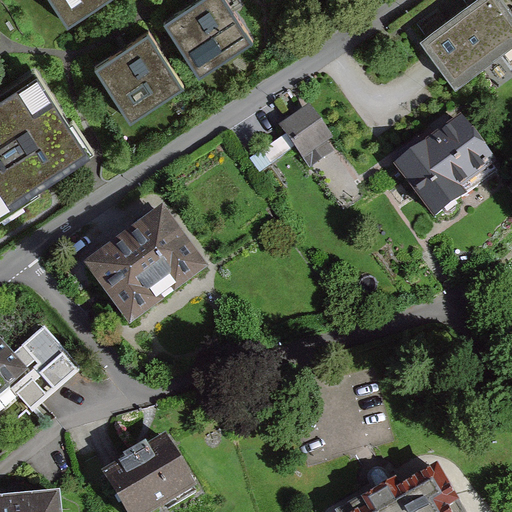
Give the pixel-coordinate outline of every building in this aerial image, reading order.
[(52,0),(70,26),(110,0),(52,0)] [(225,0),(203,0),(166,25),(201,78),(254,44),(225,0)] [(469,0),(420,36),(454,84),(511,42),(511,9),(505,0),(469,0)] [(149,34),(95,68),(129,121),(183,87),(149,34)] [(0,221),(0,222),(40,195),(37,190),(91,154),(39,74),(0,100),(0,221)] [(333,138),(310,104),(279,125),(285,135),(295,149),(308,169),(334,152),(327,142),(333,138)] [(496,162),(461,115),(420,145),(417,140),(390,159),(435,220),(444,213),(449,214),(456,210),(456,204),(468,195),(466,193),(496,171),(492,165),(496,162)] [(85,265),(130,327),(164,302),(162,299),(172,291),(175,295),(210,269),(164,207),(85,265)] [(43,327),(14,353),(0,337),(0,413),(18,397),(33,413),(82,369),(43,327)] [(289,414),(280,382),(241,393),(250,425),(289,414)] [(102,473),(125,511),(155,511),(177,500),(178,503),(196,493),(194,489),(197,487),(167,435),(148,446),(146,442),(123,455),(125,459),(102,473)] [(465,511),(439,464),(400,486),(396,479),(393,481),(387,471),(383,467),(377,467),(373,468),(370,472),(368,476),(369,481),(375,491),(337,511),(465,511)] [(0,511),(62,511),(60,491),(0,497),(0,511)]
